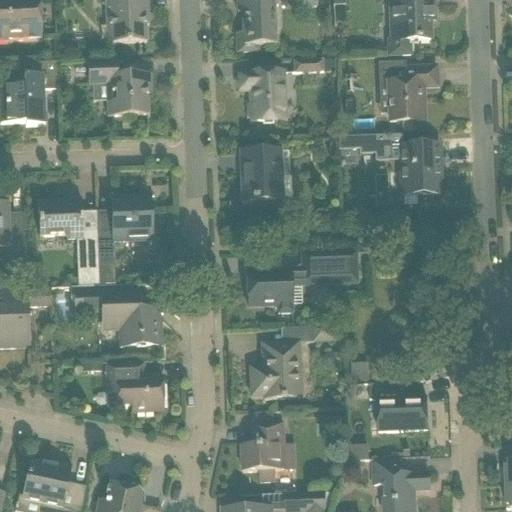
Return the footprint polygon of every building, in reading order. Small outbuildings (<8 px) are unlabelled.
[(40,40),(38,0),(20,0),(20,3),(13,3),(13,1),(0,1),(0,43),(6,43),(6,41),(40,40)] [(105,2),(107,46),(146,45),(145,17),(148,17),(147,0),(105,2)] [(236,36),(236,55),(259,54),(259,48),(275,47),(273,0),(236,0),(237,14),(244,14),(245,35),(236,36)] [(292,0),(293,10),(318,9),(317,0),(292,0)] [(433,10),(432,0),(387,0),(390,42),(386,42),(387,58),(410,56),(409,43),(430,42),(428,10),(433,10)] [(151,91),(150,77),(117,78),(117,62),(88,63),(89,88),(107,88),(108,119),(148,117),(147,91),(151,91)] [(322,62),(292,63),(293,76),(322,75),(322,62)] [(387,86),(388,124),(424,123),(422,90),(436,90),(436,70),(404,71),(404,64),(377,65),(378,87),(387,86)] [(0,124),(0,126),(25,125),(25,129),(44,128),(42,93),(58,92),(57,65),(31,66),(31,79),(23,79),(24,87),(0,88),(0,124)] [(250,93),(251,123),(284,122),(282,76),(239,77),(240,93),(250,93)] [(384,139),(338,140),(338,153),(357,153),(358,152),(359,158),(375,158),(375,165),(401,164),(400,149),(392,149),(392,139),(384,139)] [(439,148),(400,149),(401,164),(402,198),(434,197),(433,172),(440,172),(439,148)] [(243,185),(244,203),(280,202),(279,154),(242,155),(243,173),(244,173),(245,185),(243,185)] [(112,234),(96,235),(97,269),(114,268),(113,246),(151,244),(149,199),(111,200),(112,234)] [(65,204),(38,205),(39,240),(66,238),(67,243),(76,242),(78,281),(78,289),(97,289),(98,289),(97,269),(96,235),(82,236),(81,201),(65,202),(65,204)] [(24,240),(10,240),(9,204),(0,204),(0,262),(25,262),(24,240)] [(376,231),(387,231),(387,220),(376,220),(376,231)] [(292,316),(291,290),(355,287),(354,257),(304,259),(304,273),(246,275),(248,309),(277,308),(278,316),(292,316)] [(78,289),(70,290),(70,301),(75,305),(98,305),(97,289),(78,289)] [(0,309),(0,351),(30,350),(28,310),(50,309),(49,292),(0,294),(1,309),(0,309)] [(124,346),(125,349),(155,347),(155,345),(160,345),(159,320),(149,311),(139,311),(139,302),(103,303),(104,313),(102,313),(102,323),(104,323),(104,333),(119,332),(119,346),(124,346)] [(314,344),(347,342),(346,328),(313,330),(314,344)] [(264,399),(264,403),(299,401),(297,345),(267,347),(268,370),(250,371),(251,399),(264,399)] [(161,379),(143,380),(143,367),(106,368),(107,396),(114,396),(114,409),(131,408),(131,416),(163,414),(161,379)] [(428,434),(427,400),(402,401),(401,386),(369,387),(370,403),(377,402),(379,435),(428,434)] [(364,387),(347,388),(348,399),(365,398),(364,387)] [(276,484),(276,473),(282,473),(281,447),(283,446),(283,426),(252,428),(253,447),(241,448),(243,475),(259,474),(260,485),(276,484)] [(80,511),(86,489),(66,485),(70,468),(63,467),(62,470),(30,463),(22,502),(52,509),(50,511),(80,511)] [(383,488),(383,511),(414,511),(414,502),(412,502),(412,493),(430,492),(429,476),(401,477),(401,465),(372,466),(373,489),(383,488)] [(140,511),(143,497),(142,495),(141,497),(138,494),(139,493),(131,486),(128,490),(108,485),(105,503),(98,501),(95,511),(140,511)] [(333,511),(335,496),(287,498),(287,511),(333,511)]
